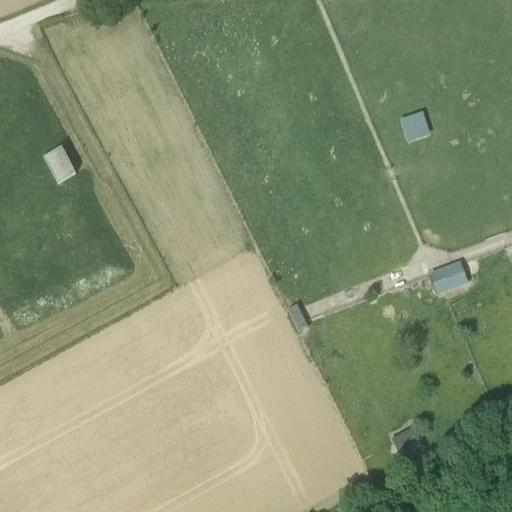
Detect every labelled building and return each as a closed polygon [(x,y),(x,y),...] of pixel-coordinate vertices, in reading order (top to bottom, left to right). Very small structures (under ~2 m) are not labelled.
[(423,119),(401,125),(406,144),(428,138),(423,119)] [(57,186),(72,178),(76,176),(62,149),(43,159),(57,186)] [(460,269),(430,280),(437,298),(466,288),(460,269)] [(288,312),(299,334),(308,329),(305,324),(298,310),(297,307),(288,312)] [(411,430),(391,440),(398,454),(418,444),(411,430)]
